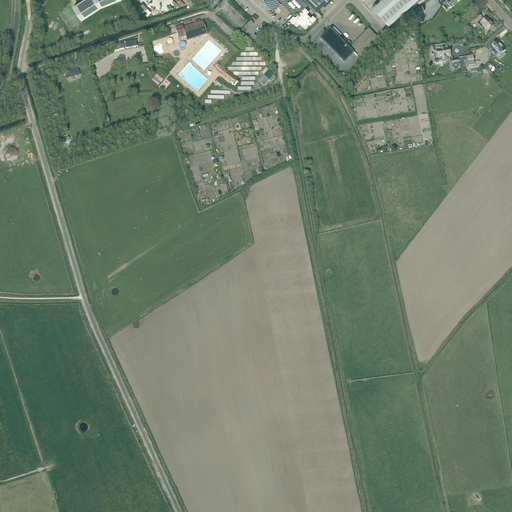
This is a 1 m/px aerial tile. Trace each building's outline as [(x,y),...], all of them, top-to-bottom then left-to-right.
[(81,0),(75,5),(79,11),(78,12),(81,17),(98,6),(98,5),(99,4),(101,3),(101,4),(111,0),(81,0)] [(295,16),(297,13),(304,7),(307,4),(303,0),(264,0),(264,1),(273,10),(281,2),(295,16)] [(310,4),(316,10),(323,4),(325,5),(329,0),(306,0),(310,4)] [(379,0),(372,6),(388,24),(415,0),(379,0)] [(422,5),(414,9),(416,15),(417,14),(420,21),(425,19),(421,12),(425,11),(422,5)] [(304,7),(297,13),(294,17),(293,16),(289,20),(293,23),(297,20),(306,29),(316,19),(313,16),(311,18),(307,13),(309,11),(304,7)] [(479,15),(471,23),(472,25),(473,24),(474,24),(475,24),(476,25),(477,24),(481,28),(482,26),(487,32),(493,26),(486,18),(483,21),(482,19),(479,15)] [(182,26),(175,29),(178,39),(185,37),(187,41),(207,35),(203,22),(200,23),(199,21),(195,22),(195,24),(183,28),(182,26)] [(330,29),(320,39),(344,63),(354,53),(330,29)] [(351,47),(350,49),(357,56),(359,55),(361,57),(378,40),(368,29),(368,30),(351,47)] [(125,42),(126,48),(138,46),(136,40),(125,42)] [(505,50),(497,41),(489,49),(497,57),(497,58),(498,58),(499,58),(500,58),(501,58),(504,54),(502,52),(505,50)] [(450,57),(449,49),(447,49),(447,48),(446,48),(445,45),(430,47),(431,53),(434,52),(435,59),(434,59),(435,63),(437,64),(439,64),(440,62),(442,62),(444,63),(446,63),(447,61),(447,58),(450,57)] [(459,63),(458,59),(452,61),(453,64),(451,65),(452,67),(455,69),(458,69),(460,65),(459,63)] [(78,69),(65,74),(66,78),(71,77),(72,78),(80,75),(78,69)] [(269,70),(263,76),(269,81),(271,82),(275,77),(274,76),(275,75),(269,70)]
